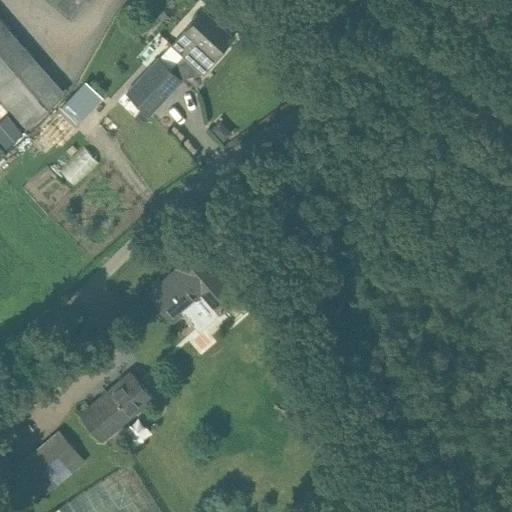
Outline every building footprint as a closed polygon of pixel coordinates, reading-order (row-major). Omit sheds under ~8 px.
[(89,0),(49,0),(73,20),(89,0)] [(185,29),(171,44),(184,55),(172,68),(182,78),(203,73),(204,74),(225,51),(223,49),(234,36),(204,8),(185,29)] [(0,18),(0,96),(27,127),(66,93),(0,18)] [(126,91),(151,115),(183,79),(182,78),(172,68),(159,55),(126,91)] [(86,80),(71,96),(89,112),(104,96),(86,80)] [(57,112),(42,127),(47,132),(55,141),(56,141),(71,125),(57,112)] [(7,115),(0,121),(0,140),(6,148),(23,133),(7,115)] [(179,268),(152,292),(174,318),(184,310),(198,327),(216,312),(238,293),(200,249),(178,267),(179,268)] [(153,397),(144,386),(131,371),(81,413),(102,439),(153,397)] [(40,484),(78,451),(60,429),(21,462),(3,478),(21,498),(38,483),(40,484)] [(317,448),(316,450),(332,461),(342,447),(325,436),(317,448)]
